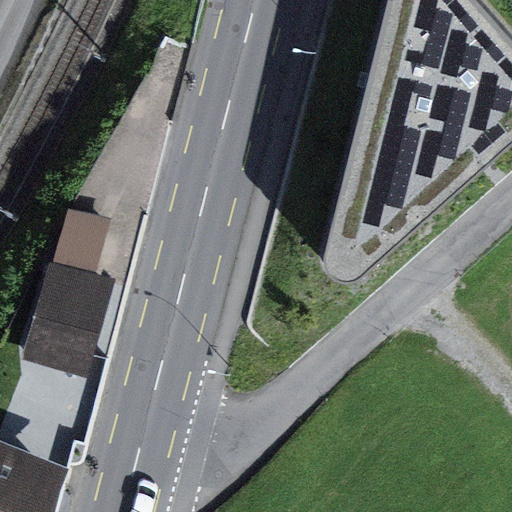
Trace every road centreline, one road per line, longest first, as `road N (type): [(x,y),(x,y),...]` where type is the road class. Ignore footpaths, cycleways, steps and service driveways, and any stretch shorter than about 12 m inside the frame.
road 1 (residential): [(143,430),(212,446),(248,434),(511,202)]
road 2 (primary): [(254,0),(143,430)]
